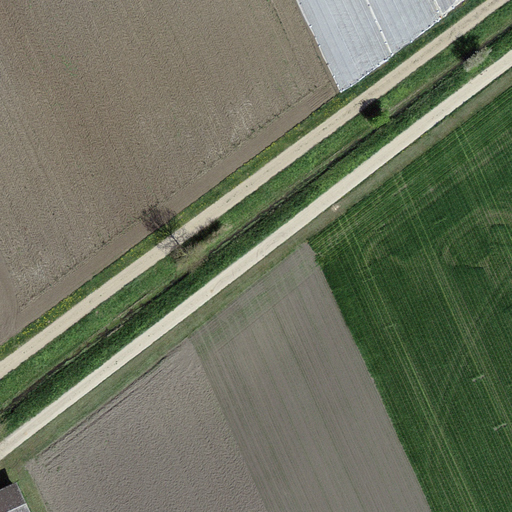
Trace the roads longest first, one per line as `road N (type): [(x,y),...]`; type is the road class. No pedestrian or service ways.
road 1 (track): [(0,452),(511,64)]
road 2 (track): [(503,0),(0,377)]
